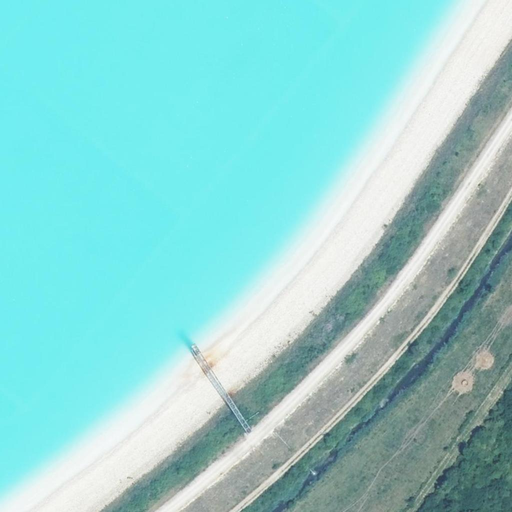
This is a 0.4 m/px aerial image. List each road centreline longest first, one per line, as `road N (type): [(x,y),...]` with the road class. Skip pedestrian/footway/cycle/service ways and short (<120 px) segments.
road 1 (track): [(164,511),(237,452),(373,314),(511,118)]
road 2 (track): [(511,195),(421,328),(235,511)]
road 3 (track): [(511,373),(415,511)]
